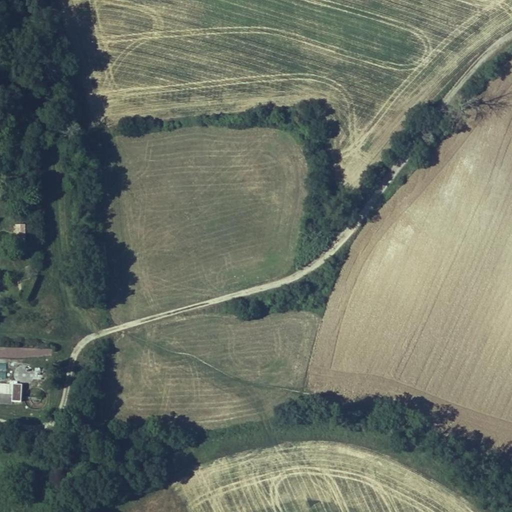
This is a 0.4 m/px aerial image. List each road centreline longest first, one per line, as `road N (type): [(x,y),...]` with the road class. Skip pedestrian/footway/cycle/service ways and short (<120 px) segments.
road 1 (track): [(511,33),(463,79),(343,237),(309,268),(93,336),(74,356),(50,422),(0,422)]
road 2 (track): [(83,343),(63,283),(54,175),(20,0)]
